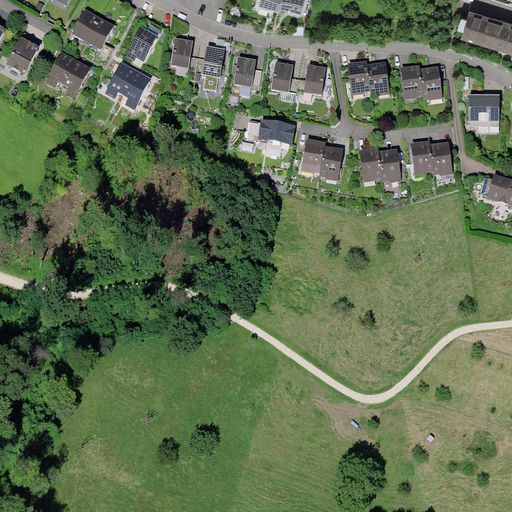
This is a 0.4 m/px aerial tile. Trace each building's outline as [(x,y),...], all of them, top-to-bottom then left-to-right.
[(49,0),(50,0),(67,10),(72,0),(49,0)] [(303,0),(258,0),(257,4),(277,10),(278,6),(300,12),(303,0)] [(113,32),(86,17),(74,38),(101,54),(113,32)] [(511,38),(463,23),(459,37),(511,53),(511,38)] [(157,41),(141,31),(125,59),(141,69),(157,41)] [(192,44),(176,42),(173,69),(189,70),(192,44)] [(39,54),(20,43),(5,67),(24,78),(39,54)] [(224,51),(206,49),(203,75),(211,76),(210,81),(220,83),(224,51)] [(92,73),(63,56),(46,85),(76,102),(92,73)] [(256,62),(239,60),(236,86),(253,88),(256,62)] [(152,85),(121,67),(105,95),(136,113),(152,85)] [(294,69),(276,67),(272,92),(290,95),(294,69)] [(367,67),(348,69),(351,98),(370,96),(367,67)] [(371,101),(391,99),(388,69),(368,71),(371,101)] [(326,73),(310,70),(305,96),(322,99),(326,73)] [(420,71),(400,72),(404,103),(423,102),(420,71)] [(423,104),(443,102),(440,73),(420,74),(423,104)] [(500,99),(469,99),(469,128),(499,128),(500,99)] [(296,129),(261,123),(258,142),(293,147),(296,129)] [(324,146),(307,143),(301,173),(319,176),(324,146)] [(431,145),(411,147),(414,178),(434,176),(431,145)] [(435,179),(453,177),(450,147),(432,149),(435,179)] [(319,181),(338,185),(343,154),(324,151),(319,181)] [(377,153),(360,155),(363,186),(380,184),(377,153)] [(381,187),(403,185),(400,154),(378,157),(381,187)] [(511,184),(495,180),(489,201),(511,207),(511,184)]
